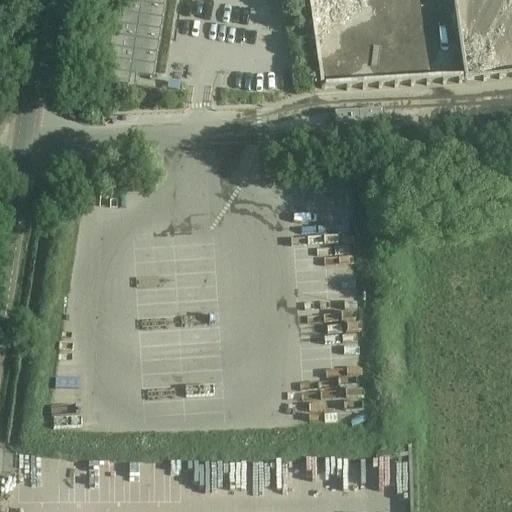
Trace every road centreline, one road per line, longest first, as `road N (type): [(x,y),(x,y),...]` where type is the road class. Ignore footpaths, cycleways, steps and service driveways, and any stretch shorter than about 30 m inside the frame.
road 1 (unknown): [(26,126),(511,105)]
road 2 (unclassified): [(0,301),(45,0)]
